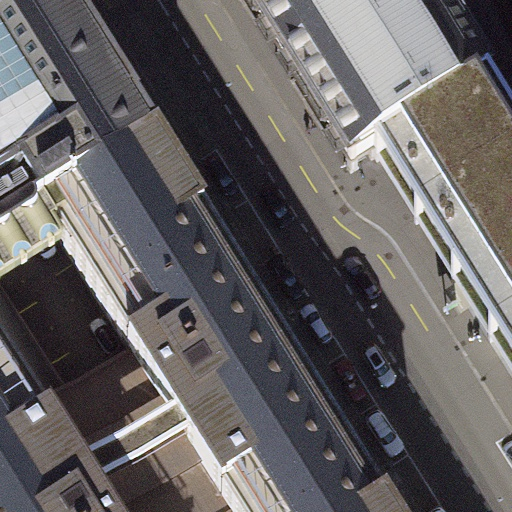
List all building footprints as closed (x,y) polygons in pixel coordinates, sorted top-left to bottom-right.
[(0,0),(0,198),(23,184),(35,202),(45,218),(159,146),(149,131),(122,90),(65,0),(0,0)] [(384,153),(488,88),(489,88),(432,0),(242,0),(351,175),(384,153)] [(511,83),(489,88),(488,88),(511,124),(511,83)] [(511,124),(488,88),(384,153),(416,204),(441,244),(511,356),(511,124)] [(230,511),(387,511),(159,146),(45,218),(160,403),(145,412),(147,415),(104,442),(101,437),(71,456),(105,511),(126,511),(201,465),(230,511)] [(0,346),(0,511),(105,511),(71,456),(0,346)]
